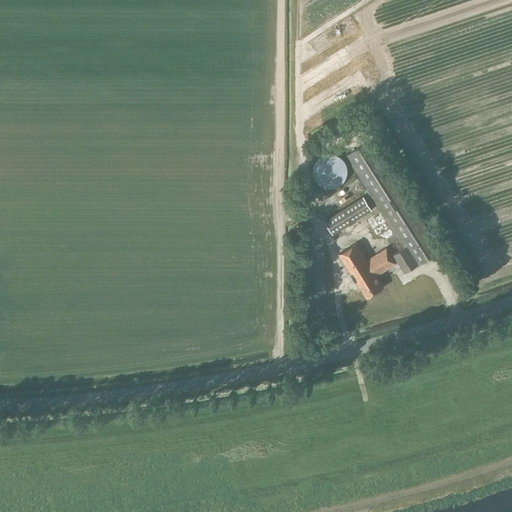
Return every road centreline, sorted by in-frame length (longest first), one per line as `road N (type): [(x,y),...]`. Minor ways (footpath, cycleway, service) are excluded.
road 1 (unclassified): [(0,406),(289,366),(511,302)]
road 2 (unclassified): [(511,458),(314,511)]
